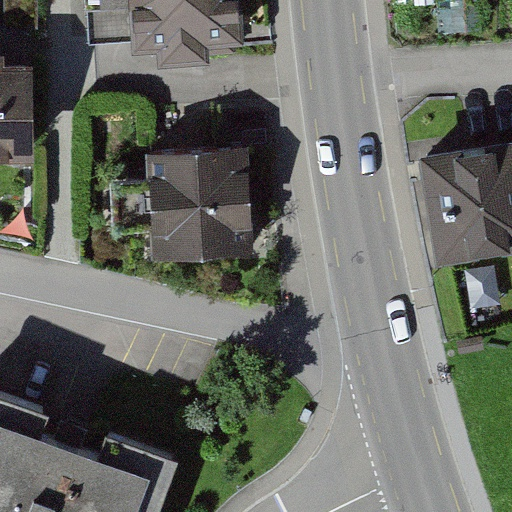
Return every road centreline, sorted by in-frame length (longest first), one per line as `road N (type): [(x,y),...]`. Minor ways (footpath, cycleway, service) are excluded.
road 1 (residential): [(381,334),(331,343),(0,269)]
road 2 (secondary): [(327,0),(348,172),(381,334)]
road 3 (secondary): [(381,334),(419,479)]
